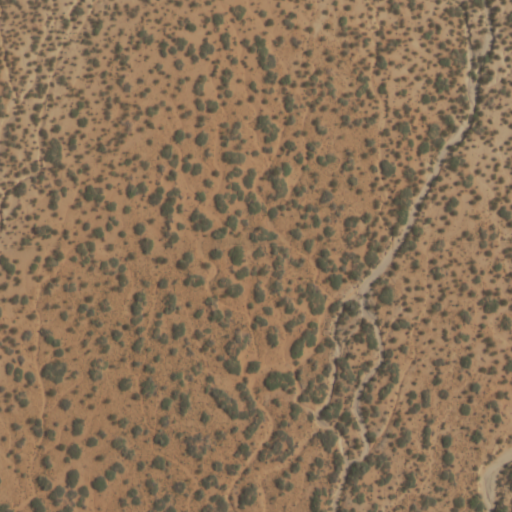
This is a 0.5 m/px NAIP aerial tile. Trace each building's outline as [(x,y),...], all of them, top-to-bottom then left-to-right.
[(104,1),(103,0),(0,0),(0,5),(3,15),(4,14),(9,28),(15,25),(21,43),(26,41),(37,34),(75,21),(104,1)] [(0,235),(53,174),(52,169),(68,168),(63,164),(63,152),(85,151),(89,147),(88,142),(78,142),(91,127),(90,116),(95,121),(99,117),(104,121),(103,103),(100,103),(94,97),(8,101),(1,109),(2,130),(0,132),(0,235)] [(421,149),(399,145),(400,140),(388,138),(387,149),(384,148),(378,185),(405,190),(408,173),(417,175),(421,149)] [(302,192),(299,170),(274,173),(277,196),(302,192)] [(87,203),(88,202),(83,191),(74,196),(81,212),(85,210),(88,216),(92,214),(87,203)] [(440,355),(443,348),(441,327),(432,332),(432,329),(412,323),(390,335),(393,340),(384,369),(387,374),(378,374),(376,371),(372,383),(378,394),(384,394),(383,399),(388,408),(406,407),(403,402),(436,384),(439,388),(448,388),(470,395),(478,409),(489,403),(511,410),(511,387),(504,373),(480,374),(480,364),(471,361),(467,363),(440,355)]
